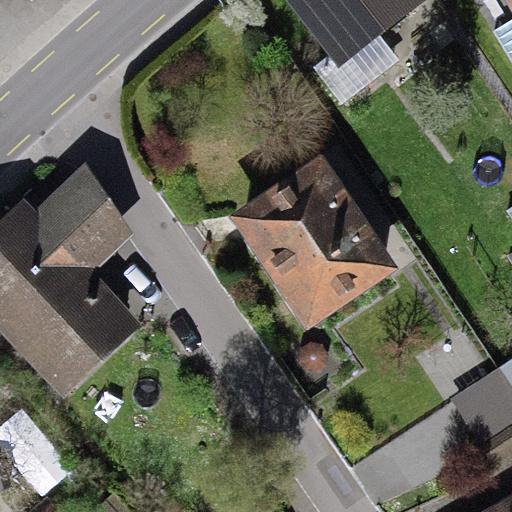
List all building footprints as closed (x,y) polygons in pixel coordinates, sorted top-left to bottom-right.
[(295,0),(341,61),(423,0),(295,0)] [(511,0),(476,0),(498,33),(492,36),(511,66),(511,0)] [(335,153),(238,211),(308,330),(406,273),(335,153)] [(140,229),(83,168),(35,213),(23,201),(0,222),(0,334),(64,402),(145,326),(94,271),(140,229)] [(511,390),(498,370),(458,396),(491,446),(511,432),(511,390)] [(511,461),(511,432),(491,446),(504,466),(511,461)] [(511,511),(511,491),(475,511),(511,511)]
